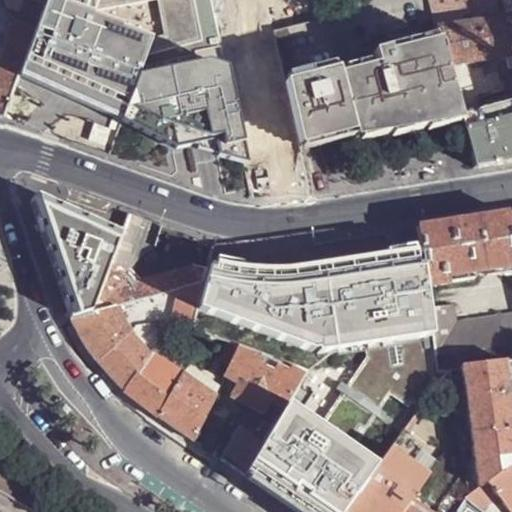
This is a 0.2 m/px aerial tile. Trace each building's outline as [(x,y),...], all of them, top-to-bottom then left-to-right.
[(33,33),(42,5),(36,3),(28,0),(20,0),(11,26),(33,33)] [(19,71),(18,74),(39,84),(59,93),(94,108),(137,127),(162,138),(168,137),(185,134),(187,146),(208,142),(214,141),(216,156),(231,160),(243,157),(242,151),(235,120),(232,102),(227,78),(219,42),(218,37),(200,41),(192,0),(43,0),(42,5),(33,33),(19,71)] [(210,0),(213,11),(227,9),(224,0),(210,0)] [(265,3),(264,0),(224,0),(227,9),(265,3)] [(319,0),(264,0),(265,3),(272,31),(324,20),(319,0)] [(469,0),(431,0),(438,27),(474,21),(469,0)] [(511,0),(502,0),(505,8),(511,6),(511,0)] [(272,31),(265,3),(227,9),(213,11),(218,37),(219,42),(238,38),(272,31)] [(511,34),(510,28),(507,17),(485,20),(479,21),(474,21),(438,27),(441,39),(448,66),(499,59),(508,57),(511,56),(511,34)] [(0,64),(19,71),(33,33),(11,26),(10,29),(6,42),(0,64)] [(227,78),(232,102),(251,98),(238,38),(219,42),(227,78)] [(339,77),(355,137),(372,134),(431,124),(462,120),(461,115),(448,66),(441,39),(390,53),(389,47),(374,51),(378,66),(339,77)] [(284,84),(278,58),(263,61),(274,110),(290,107),(284,84)] [(18,74),(19,71),(0,64),(0,115),(2,117),(18,74)] [(511,88),(511,83),(507,64),(500,65),(507,90),(511,88)] [(296,133),(299,146),(331,140),(355,137),(339,77),(337,70),(284,84),(290,107),(296,133)] [(251,98),(232,102),(235,120),(257,116),(253,97),(251,98)] [(511,100),(461,115),(462,120),(468,144),(474,168),(507,163),(511,162),(511,100)] [(263,147),(257,116),(235,120),(242,151),(263,147)] [(263,147),(242,151),(243,157),(245,165),(249,186),(290,187),(309,188),(299,146),(296,133),(284,136),(286,144),(263,147)] [(168,137),(162,138),(187,146),(185,134),(168,137)] [(208,142),(187,146),(216,156),(214,141),(208,142)] [(28,194),(48,255),(50,254),(42,231),(48,213),(59,216),(63,207),(106,227),(107,226),(122,233),(129,215),(111,208),(63,191),(36,181),(28,194)] [(93,312),(122,233),(107,226),(106,227),(63,207),(59,216),(48,213),(42,231),(50,254),(48,255),(70,319),(93,312)] [(511,231),(508,213),(475,219),(417,227),(419,240),(421,252),(426,287),(447,284),(446,277),(511,267),(511,231)] [(144,298),(140,280),(123,285),(146,221),(129,215),(122,233),(93,312),(115,307),(123,305),(144,298)] [(364,349),(433,340),(429,308),(426,287),(421,252),(406,254),(354,262),(303,270),(293,271),(260,272),(241,270),(233,269),(224,267),(209,263),(207,269),(205,281),(203,282),(196,308),(309,352),(315,352),(316,354),(364,349)] [(203,282),(205,281),(207,269),(199,268),(191,267),(140,280),(144,298),(203,282)] [(136,325),(123,305),(115,307),(129,331),(136,325)] [(511,313),(456,321),(454,305),(429,308),(433,340),(435,354),(511,342),(511,313)] [(129,331),(115,307),(93,312),(70,319),(81,340),(95,360),(129,331)] [(178,312),(175,322),(178,324),(191,328),(194,317),(178,312)] [(168,327),(172,322),(162,323),(162,327),(166,330),(168,327)] [(173,331),(178,324),(175,322),(172,322),(168,327),(173,331)] [(152,349),(157,343),(144,328),(134,336),(150,351),(152,349)] [(134,336),(129,331),(95,360),(123,389),(150,351),(134,336)] [(435,354),(433,340),(364,349),(365,359),(344,388),(339,384),(334,390),(340,394),(317,427),(351,452),(375,419),(381,423),(385,417),(379,413),(390,398),(408,411),(412,405),(418,410),(450,369),(437,369),(435,354)] [(157,343),(152,349),(182,374),(187,366),(157,343)] [(237,346),(231,343),(219,370),(225,373),(237,346)] [(258,354),(237,346),(225,373),(224,374),(239,382),(236,388),(251,396),(265,369),(254,365),(258,354)] [(182,374),(152,349),(150,351),(123,389),(157,416),(182,374)] [(511,462),(511,403),(506,361),(461,366),(479,487),(488,480),(511,463),(511,462)] [(220,384),(187,366),(182,374),(215,394),(220,384)] [(290,398),(305,372),(291,367),(289,370),(280,367),(277,373),(265,369),(251,396),(265,405),(269,399),(284,407),(290,398)] [(215,394),(182,374),(157,416),(193,440),(215,394)] [(251,396),(236,388),(231,394),(247,404),(251,396)] [(265,405),(251,396),(247,404),(261,411),(265,405)] [(243,474),(298,511),(305,502),(319,511),(342,511),(375,469),(351,452),(317,427),(284,407),(272,426),(267,436),(264,441),(243,474)] [(272,426),(263,420),(257,429),(261,432),(267,436),(272,426)] [(264,441),(239,426),(219,458),(243,474),(264,441)] [(375,469),(342,511),(404,511),(411,503),(414,498),(427,479),(387,452),(375,469)] [(511,474),(511,464),(511,463),(488,480),(494,488),(511,474)] [(511,474),(494,488),(500,496),(511,511),(511,474)] [(485,511),(500,496),(494,488),(488,480),(479,487),(468,494),(466,496),(467,498),(485,511)] [(466,496),(458,492),(452,504),(460,509),(467,498),(466,496)] [(420,502),(414,498),(411,503),(417,507),(420,502)] [(319,511),(305,502),(298,511),(319,511)] [(417,507),(411,503),(404,511),(414,511),(417,507)]
